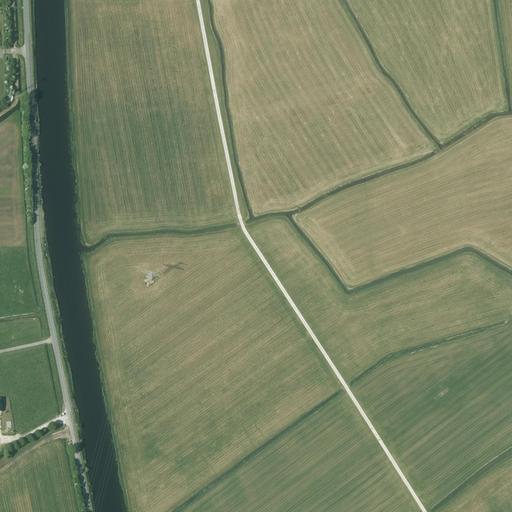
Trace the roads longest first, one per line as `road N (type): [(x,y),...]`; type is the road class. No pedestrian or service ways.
road 1 (track): [(198,0),(239,223),(422,511)]
road 2 (tertiary): [(88,511),(38,260),(25,0)]
